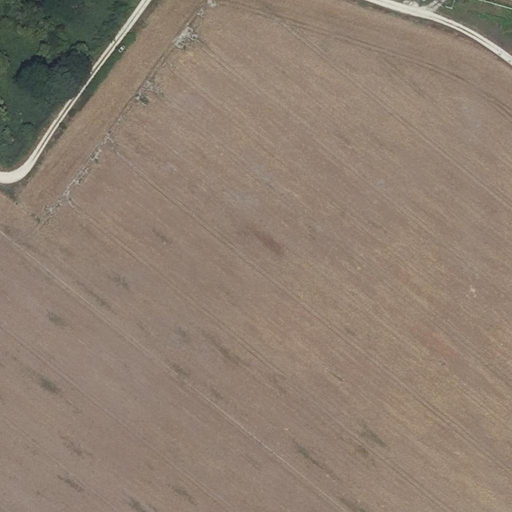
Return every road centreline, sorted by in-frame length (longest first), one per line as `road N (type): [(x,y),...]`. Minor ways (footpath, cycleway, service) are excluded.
road 1 (track): [(140,0),(24,166),(0,175)]
road 2 (track): [(511,61),(467,31),(384,0)]
